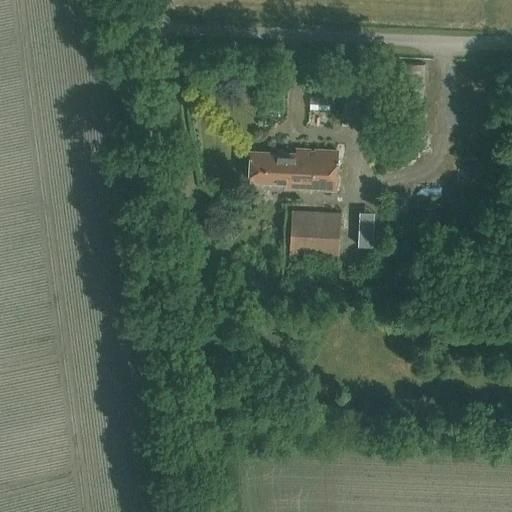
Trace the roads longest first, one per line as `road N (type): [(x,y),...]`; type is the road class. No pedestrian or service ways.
road 1 (unclassified): [(193,511),(130,30)]
road 2 (unclassified): [(511,46),(130,30)]
